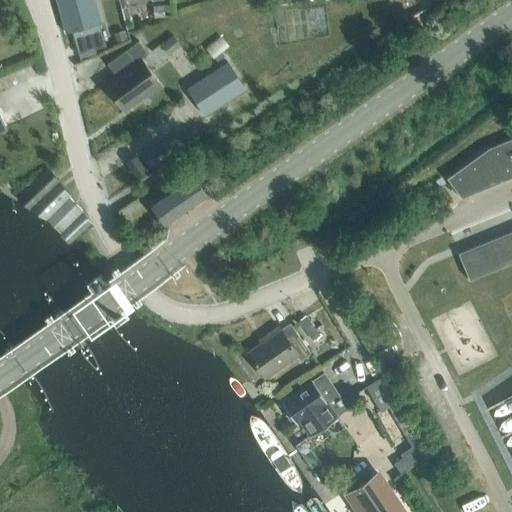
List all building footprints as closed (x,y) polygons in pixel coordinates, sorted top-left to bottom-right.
[(56,0),(65,33),(71,31),(78,54),(105,46),(99,23),(100,23),(93,0),(56,0)] [(169,13),(168,2),(154,4),(155,14),(169,13)] [(429,19),(424,10),(403,23),(409,31),(429,19)] [(126,38),(124,32),(113,35),(115,41),(126,38)] [(172,35),(162,42),(167,48),(176,42),(172,35)] [(115,75),(103,84),(122,110),(145,94),(147,98),(162,87),(141,58),(147,53),(138,40),(106,63),(115,75)] [(227,61),(186,88),(204,114),(211,110),(235,94),(245,88),(227,61)] [(511,137),(488,147),(446,178),(461,198),(462,198),(461,197),(498,172),(502,181),(511,177),(511,137)] [(166,140),(141,154),(148,165),(172,151),(166,140)] [(137,178),(146,172),(135,156),(126,162),(137,178)] [(205,181),(207,180),(216,174),(209,164),(198,171),(205,181)] [(47,168),(16,198),(29,207),(57,180),(51,172),(47,168)] [(164,223),(205,195),(193,177),(152,206),(164,223)] [(46,219),(68,197),(70,195),(57,180),(29,207),(46,219)] [(81,211),(68,197),(46,219),(52,226),(59,232),(81,211)] [(76,236),(91,222),(82,213),(60,233),(69,243),(76,236)] [(459,252),(457,253),(469,280),(470,279),(468,274),(511,256),(511,231),(459,253),(459,252)] [(298,321),(310,338),(317,333),(304,316),(298,321)] [(369,343),(388,334),(383,324),(364,333),(369,343)] [(286,340),(278,327),(266,335),(268,338),(247,353),(264,376),(295,354),(299,360),(310,352),(296,333),(286,340)] [(384,372),(402,362),(397,352),(379,361),(384,372)] [(341,404),(322,375),(312,382),(311,382),(282,402),(296,423),(299,420),(311,437),(330,423),(329,422),(338,416),(333,409),(341,404)] [(386,406),(396,399),(384,377),(373,384),(386,406)] [(401,473),(429,454),(431,452),(422,439),(401,454),(403,457),(394,463),(401,473)] [(401,511),(375,472),(342,494),(353,511),(401,511)]
